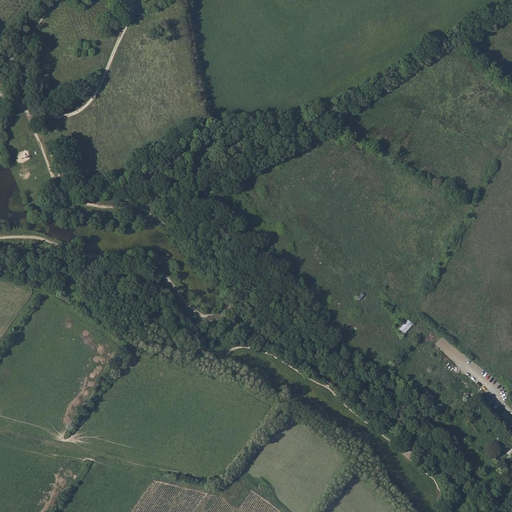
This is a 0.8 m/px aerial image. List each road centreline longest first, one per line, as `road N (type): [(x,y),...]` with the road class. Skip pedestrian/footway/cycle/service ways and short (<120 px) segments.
road 1 (track): [(26,111),(65,196),(139,207),(189,246),(226,295),(228,307),(213,317)]
road 2 (track): [(213,317),(194,313),(148,264),(34,237),(0,237)]
road 3 (track): [(131,14),(83,107),(53,117),(26,111)]
